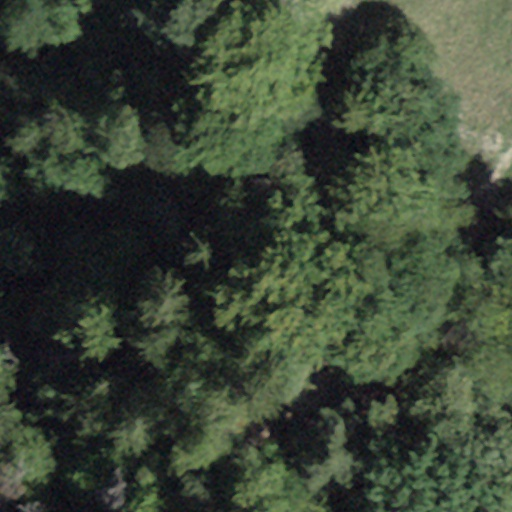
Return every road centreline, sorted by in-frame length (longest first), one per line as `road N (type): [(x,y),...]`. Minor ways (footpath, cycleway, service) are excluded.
road 1 (track): [(301,511),(269,0)]
road 2 (track): [(87,511),(43,434),(48,379),(80,292),(67,213),(0,133)]
